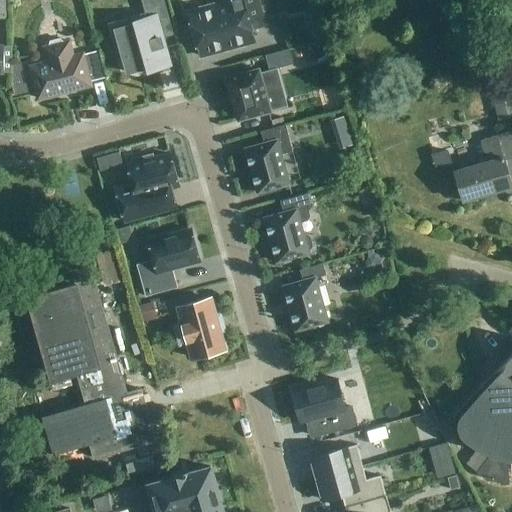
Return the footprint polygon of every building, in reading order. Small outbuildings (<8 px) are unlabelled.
[(135,24),(114,29),(126,73),(147,68),(148,72),(168,66),(160,38),(172,35),(162,0),(141,0),(147,18),(134,22),(135,24)] [(250,29),(264,25),(256,0),(218,0),(219,4),(188,13),(192,28),(188,29),(187,32),(190,46),(193,47),(197,46),(200,57),(253,42),(250,29)] [(327,37),(321,11),(308,14),(314,40),(327,37)] [(30,68),(38,99),(90,86),(89,82),(105,78),(98,51),(83,55),(82,54),(72,57),(69,42),(63,44),(60,40),(50,42),(48,47),(43,49),(47,63),(30,68)] [(293,64),(289,50),(265,56),(269,70),(293,64)] [(511,88),(505,59),(484,64),(497,121),(511,117),(511,88)] [(258,69),(226,79),(237,121),(270,112),(258,69)] [(263,144),(245,149),(257,194),(289,185),(280,155),(292,152),(285,125),(260,132),(263,144)] [(454,172),(463,201),(511,186),(511,183),(505,160),(511,157),(511,135),(511,132),(481,141),(487,162),(454,172)] [(127,167),(132,185),(115,190),(124,222),(156,213),(150,193),(178,186),(170,155),(153,159),(152,155),(131,161),(132,165),(127,167)] [(283,213),(264,218),(276,263),(308,254),(307,251),(309,250),(311,246),(309,238),(305,235),(303,236),(299,223),(306,221),(308,217),(306,209),(312,207),(308,193),(280,201),(283,213)] [(171,269),(199,261),(190,230),(148,242),(153,260),(136,265),(145,297),(177,288),(171,269)] [(111,251),(94,255),(103,288),(120,283),(111,251)] [(302,281),(283,287),(296,331),(327,322),(315,279),(326,276),(322,264),(299,270),(302,281)] [(93,459),(155,442),(140,390),(126,394),(94,280),(76,285),(76,284),(26,298),(50,382),(77,374),(86,405),(42,418),(53,455),(89,444),(93,459)] [(157,298),(160,317),(176,315),(173,296),(157,298)] [(192,359),(224,350),(210,299),(178,308),(182,324),(174,327),(179,345),(187,343),(192,359)] [(142,324),(157,320),(152,303),(138,307),(142,324)] [(471,446),(490,455),(477,474),(485,479),(510,489),(508,461),(511,462),(511,352),(456,413),(454,416),(452,420),(452,423),(452,426),(454,433),(455,434),(458,437),(459,438),(471,446)] [(300,396),(308,429),(357,417),(349,384),(300,396)] [(313,451),(317,467),(352,458),(347,443),(313,451)] [(0,466),(11,464),(8,448),(0,449),(0,466)] [(221,511),(209,467),(135,487),(138,498),(132,500),(135,511),(176,511),(180,511),(221,511)] [(329,507),(359,497),(353,480),(323,489),(329,507)] [(389,511),(385,496),(344,507),(345,511),(389,511)]
